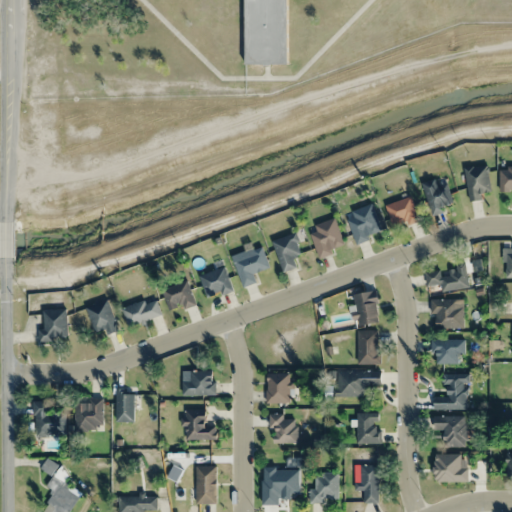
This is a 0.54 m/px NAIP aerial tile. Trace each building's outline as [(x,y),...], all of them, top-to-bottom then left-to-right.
[(286,0),(286,65),(265,65),(245,65),(245,0),(286,0)] [(481,193),(489,193),(489,166),(466,167),(467,201),(482,201),(481,193)] [(511,166),(500,167),(500,190),(511,190),(511,166)] [(444,213),(443,199),(449,198),(448,184),(436,185),(436,180),(425,181),(428,215),(444,213)] [(388,201),(389,225),(415,224),(414,201),(388,201)] [(355,243),(382,234),(371,204),(345,214),(355,243)] [(344,249),(335,219),(308,227),(318,257),(344,249)] [(302,254),(294,234),(271,242),(283,273),(296,268),(293,258),(302,254)] [(232,260),(243,288),(257,283),(253,274),(269,268),(261,248),(232,260)] [(511,251),(503,252),(503,278),(511,277),(511,251)] [(441,292),(470,288),(465,259),(456,260),(457,270),(424,275),(426,286),(440,284),(441,292)] [(199,275),(206,299),(232,291),(225,267),(199,275)] [(196,304),(186,280),(161,290),(169,311),(182,306),(183,309),(196,304)] [(356,326),(379,324),(376,292),(353,294),(356,326)] [(122,307),(126,325),(160,318),(156,299),(122,307)] [(104,329),(106,335),(119,331),(107,300),(85,308),(94,332),(104,329)] [(431,300),(431,329),(463,329),(463,300),(431,300)] [(42,330),(38,330),(38,340),(67,340),(67,310),(42,310),(42,330)] [(357,365),(379,365),(379,330),(357,330),(357,365)] [(432,363),(463,363),(463,340),(432,340),(432,363)] [(214,395),(214,370),(182,370),(182,395),(214,395)] [(363,397),(363,387),(380,387),(380,370),(335,370),(335,397),(363,397)] [(289,373),(266,373),(266,403),(289,403),(289,373)] [(467,373),(445,373),(445,397),(432,397),(432,410),(467,410),(467,373)] [(133,421),(133,390),(116,390),(116,421),(133,421)] [(102,399),(75,399),(75,430),(102,430),(102,399)] [(47,401),(33,401),(33,433),(64,433),(64,411),(47,411),(47,401)] [(205,410),(184,410),(184,440),(216,440),(216,426),(205,426),(205,410)] [(357,443),(379,443),(379,413),(357,413),(357,443)] [(297,443),(297,419),(283,419),(283,414),(268,414),(268,428),(273,428),(273,443),(297,443)] [(465,416),(433,416),(433,430),(444,430),(444,446),(465,446),(465,416)] [(50,475),(56,466),(46,459),(40,468),(50,475)] [(379,502),(379,464),(359,464),(359,490),(363,490),(363,502),(379,502)] [(196,503),(216,503),(216,465),(196,465),(196,503)] [(56,493),(45,511),(46,511),(68,511),(80,492),(66,484),(72,475),(58,467),(46,487),(56,493)] [(311,473),(311,503),(324,503),(324,500),(338,500),(338,473),(311,473)] [(118,496),(117,511),(156,511),(157,496),(118,496)]
